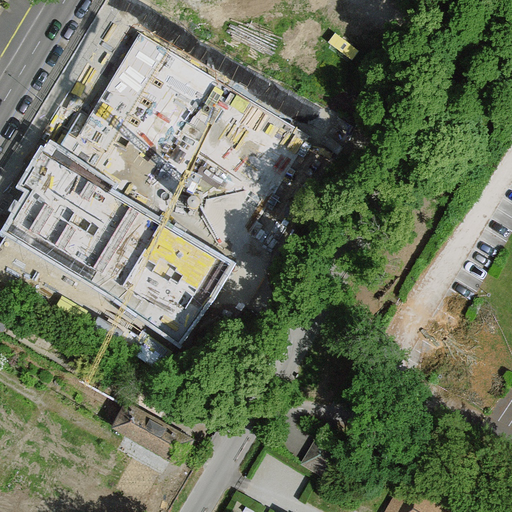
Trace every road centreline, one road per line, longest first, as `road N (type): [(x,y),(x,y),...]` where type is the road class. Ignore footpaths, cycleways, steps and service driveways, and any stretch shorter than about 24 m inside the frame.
road 1 (residential): [(500,0),(197,511)]
road 2 (secondary): [(0,114),(69,0)]
